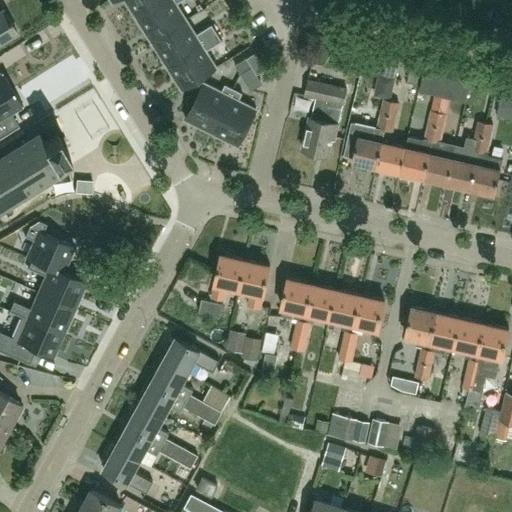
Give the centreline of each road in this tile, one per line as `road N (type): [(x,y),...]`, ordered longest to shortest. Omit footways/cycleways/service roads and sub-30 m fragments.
road 1 (residential): [(258,200),(294,43),(306,24),(325,20),(511,64)]
road 2 (residential): [(201,188),(25,511)]
road 3 (residential): [(511,258),(258,200)]
road 4 (residential): [(201,188),(181,176),(69,0)]
